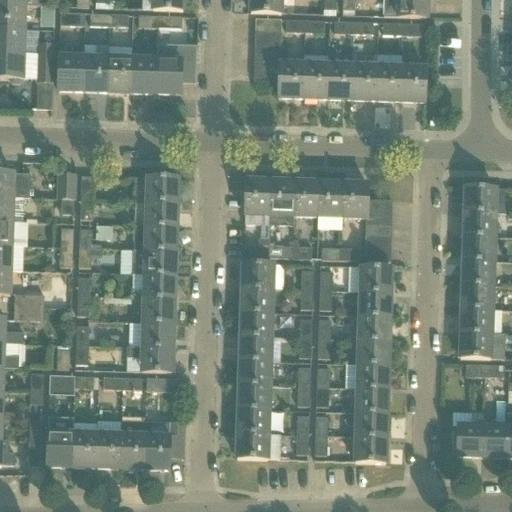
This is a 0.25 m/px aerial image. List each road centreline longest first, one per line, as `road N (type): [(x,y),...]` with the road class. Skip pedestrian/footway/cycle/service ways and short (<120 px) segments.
road 1 (residential): [(212,145),(200,511)]
road 2 (residential): [(427,149),(417,511)]
road 3 (residential): [(212,145),(427,149)]
road 4 (residential): [(0,139),(212,145)]
road 5 (residential): [(478,152),(480,0)]
road 6 (residential): [(212,145),(215,0)]
